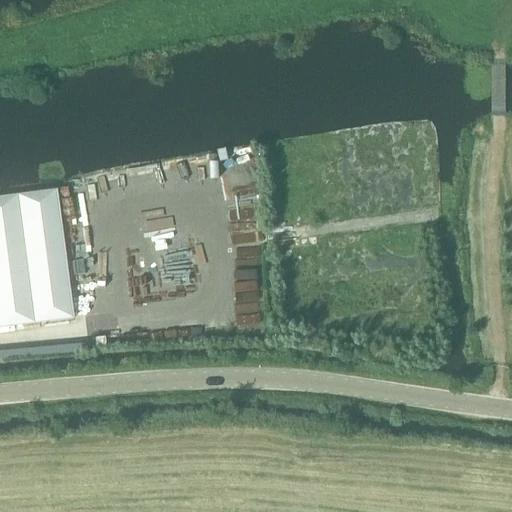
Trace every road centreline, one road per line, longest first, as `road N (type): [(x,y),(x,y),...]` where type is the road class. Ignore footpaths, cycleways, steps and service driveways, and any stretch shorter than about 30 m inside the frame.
road 1 (tertiary): [(511,410),(256,379),(0,396)]
road 2 (track): [(501,11),(491,199),(495,408)]
